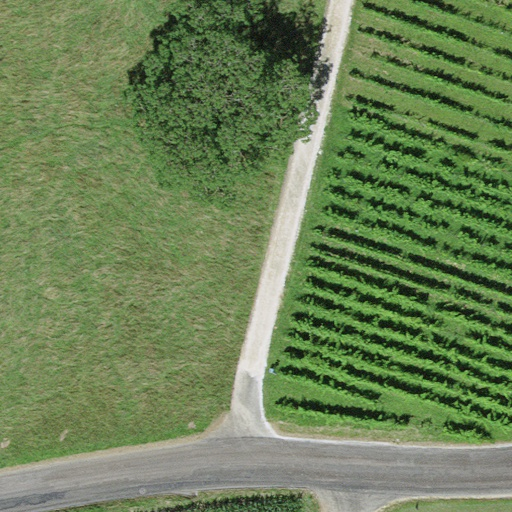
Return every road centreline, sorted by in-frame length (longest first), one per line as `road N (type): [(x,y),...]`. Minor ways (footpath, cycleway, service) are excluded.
road 1 (unclassified): [(511,473),(370,488),(216,485),(0,497)]
road 2 (track): [(339,0),(216,485)]
